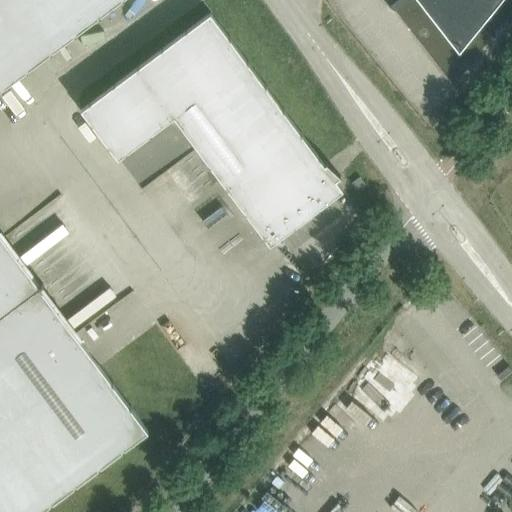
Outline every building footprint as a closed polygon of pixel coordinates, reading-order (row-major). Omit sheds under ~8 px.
[(0,0),(0,89),(119,0),(0,0)] [(396,0),(391,4),(389,6),(395,10),(408,0),(427,0),(431,3),(437,7),(444,10),(452,13),(454,11),(454,8),(466,8),(466,11),(476,11),(483,8),(489,3),(492,0),(396,0)] [(175,115),(198,146),(271,243),(343,189),(343,188),(336,179),(341,175),(340,174),(338,176),(326,165),(328,163),(327,162),(325,163),(211,12),(82,108),(119,157),(175,115)] [(352,182),(358,191),(367,185),(360,176),(352,182)] [(0,315),(40,286),(44,283),(43,282),(39,284),(0,231),(0,315)] [(0,315),(0,511),(38,511),(149,430),(40,286),(0,315)] [(498,375),(501,379),(511,369),(511,368),(509,365),(498,375)]
